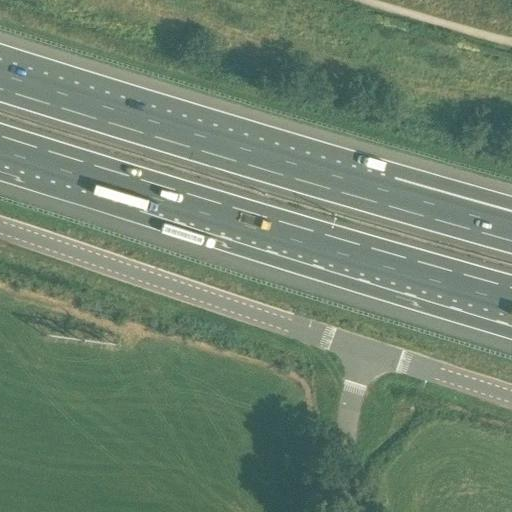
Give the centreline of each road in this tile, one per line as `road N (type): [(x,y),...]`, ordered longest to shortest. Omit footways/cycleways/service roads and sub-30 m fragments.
road 1 (motorway): [(0,143),(511,295)]
road 2 (motorway): [(382,196),(0,78)]
road 3 (tertiary): [(0,232),(364,350)]
road 4 (unclassified): [(353,511),(345,436),(364,350)]
road 5 (tertiary): [(364,350),(511,394)]
road 6 (motorway): [(511,232),(382,196)]
road 7 (motorway): [(511,221),(382,196)]
